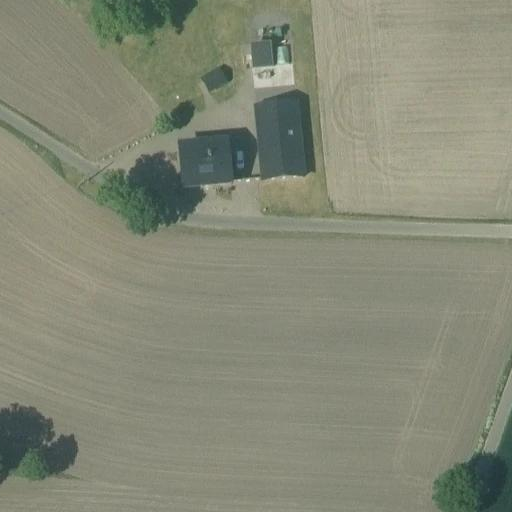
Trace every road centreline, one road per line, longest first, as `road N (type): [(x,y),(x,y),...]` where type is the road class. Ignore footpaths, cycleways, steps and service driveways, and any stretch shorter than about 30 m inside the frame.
road 1 (unclassified): [(0,98),(135,187),(225,216),(511,219)]
road 2 (unclassified): [(511,387),(464,511)]
